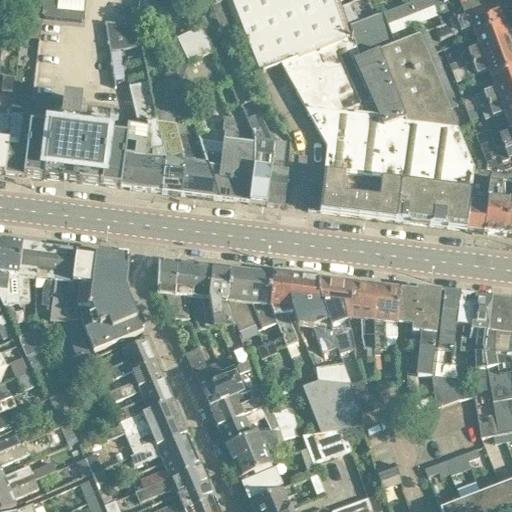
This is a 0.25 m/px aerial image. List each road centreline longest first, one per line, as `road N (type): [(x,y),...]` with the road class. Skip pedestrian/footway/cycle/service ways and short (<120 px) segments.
road 1 (tertiary): [(511,270),(152,225)]
road 2 (residential): [(236,511),(141,291),(152,225)]
road 3 (tertiary): [(152,225),(0,205)]
road 4 (residential): [(426,511),(398,442),(470,414)]
